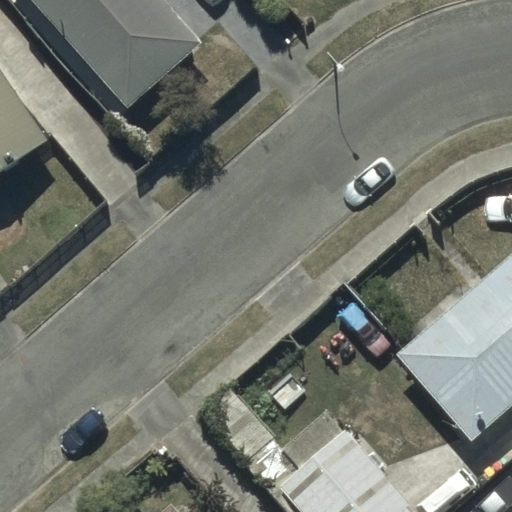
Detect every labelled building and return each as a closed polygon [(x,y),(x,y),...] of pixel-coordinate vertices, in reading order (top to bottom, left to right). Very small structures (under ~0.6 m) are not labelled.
[(26,0),(128,115),(202,51),(157,0),(26,0)] [(0,79),(0,179),(46,149),(0,79)] [(511,408),(511,256),(398,359),(474,443),(511,408)] [(401,392),(346,330),(308,365),(328,387),(341,375),(376,414),(401,392)] [(302,475),(280,495),(295,511),(411,511),(327,417),(284,455),(302,475)]
